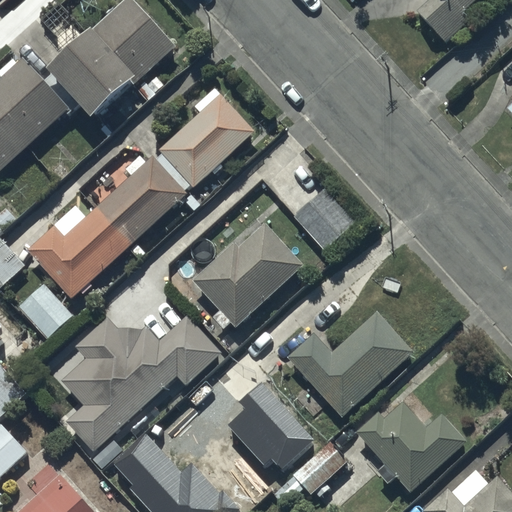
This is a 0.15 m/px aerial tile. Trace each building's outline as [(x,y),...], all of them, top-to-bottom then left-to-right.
[(489,0),(436,0),(440,4),(420,23),(447,51),(472,26),(468,21),(489,0)] [(178,58),(132,6),(90,44),(94,48),(51,87),(95,136),(140,96),(139,94),(178,58)] [(0,183),(72,117),(26,67),(0,91),(0,183)] [(54,239),(30,260),(74,308),(189,203),(186,200),(193,194),(197,198),(257,143),(217,98),(197,116),(203,122),(162,159),(166,163),(158,170),(155,166),(148,172),(142,165),(128,178),(134,186),(90,226),(78,213),(52,237),(54,239)] [(327,197),(295,226),(326,260),(358,231),(327,197)] [(6,240),(0,233),(0,295),(2,297),(28,274),(1,244),(6,240)] [(242,256),(237,250),(194,291),(222,319),(215,325),(227,338),(233,331),(239,337),(305,274),(266,233),(242,256)] [(74,324),(46,293),(22,315),(49,346),(74,324)] [(272,354),(275,358),(303,334),(287,315),(258,339),(260,341),(257,343),(269,357),(272,354)] [(317,342),(290,367),(344,427),(415,363),(378,321),(333,361),(317,342)] [(85,414),(68,430),(96,461),(180,385),(188,394),(226,361),(191,323),(161,350),(148,336),(145,338),(120,337),(110,325),(76,354),(88,367),(63,389),(85,414)] [(275,386),(245,354),(214,383),(244,415),(275,386)] [(1,367),(0,368),(0,428),(31,400),(1,367)] [(380,420),(358,441),(388,474),(380,481),(391,493),(399,486),(415,502),(469,451),(444,425),(430,438),(405,413),(388,429),(380,420)] [(0,481),(28,456),(3,428),(0,430),(0,481)] [(450,498),(434,511),(511,511),(511,500),(499,486),(491,494),(477,479),(453,501),(450,498)] [(82,511),(64,483),(31,511),(82,511)]
